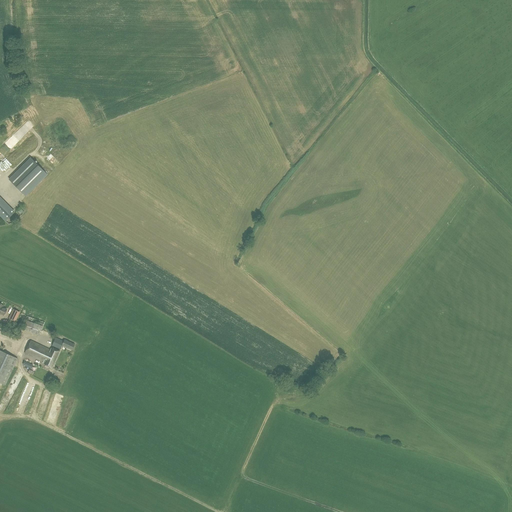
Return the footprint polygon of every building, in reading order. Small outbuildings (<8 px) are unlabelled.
[(47,174),(31,158),(9,179),(26,196),(47,174)] [(57,177),(53,184),(59,187),(63,181),(57,177)] [(14,309),(10,318),(15,321),(19,312),(14,309)] [(47,317),(45,316),(44,317),(39,315),(37,320),(33,318),(27,316),(22,329),(40,335),(47,317)] [(51,350),(46,348),(30,341),(25,353),(46,363),(45,365),(52,368),(62,346),(72,350),(75,344),(64,339),(63,341),(55,338),(52,345),(59,349),(58,350),(53,347),(51,350)] [(0,382),(5,385),(17,359),(0,350),(0,382)] [(12,401),(16,391),(10,389),(7,398),(12,401)] [(57,410),(60,411),(64,396),(59,395),(58,400),(56,399),(50,420),(57,423),(59,414),(57,414),(57,410)]
